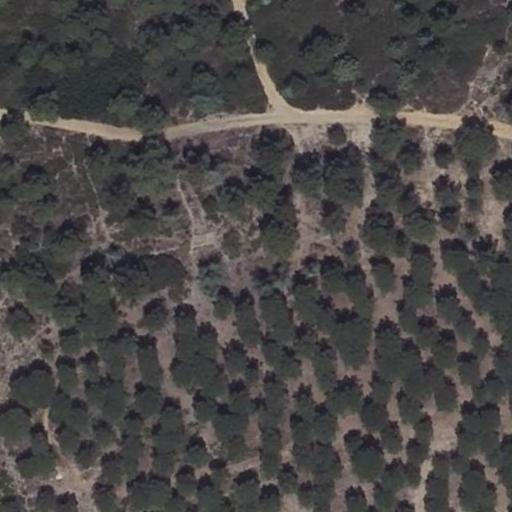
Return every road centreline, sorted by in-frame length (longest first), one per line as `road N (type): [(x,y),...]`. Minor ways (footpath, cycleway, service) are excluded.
road 1 (track): [(511,132),(363,115),(286,116),(149,139),(0,115)]
road 2 (track): [(286,116),(233,0)]
